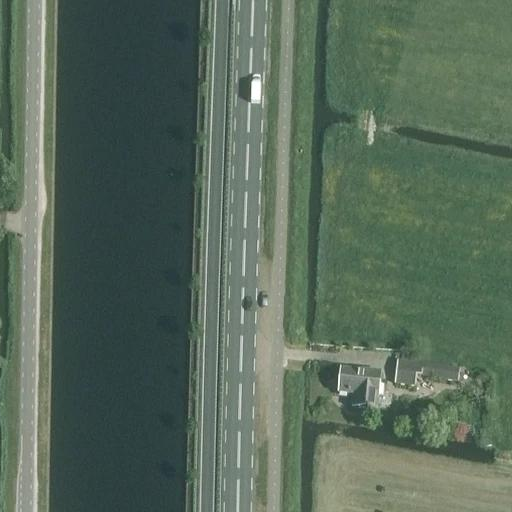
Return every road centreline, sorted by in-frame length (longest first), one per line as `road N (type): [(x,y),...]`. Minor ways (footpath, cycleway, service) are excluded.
road 1 (primary): [(238,511),(253,0)]
road 2 (unclassified): [(26,511),(38,0)]
